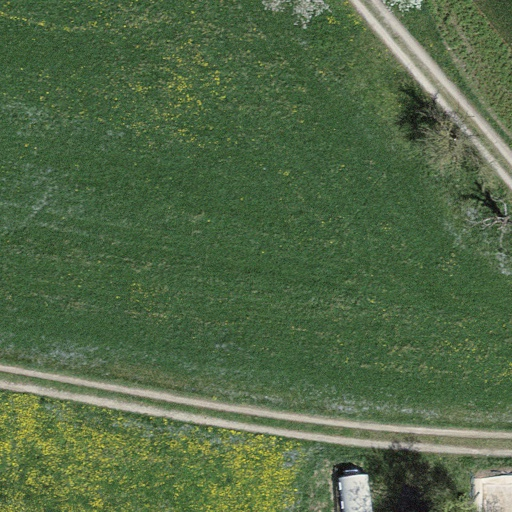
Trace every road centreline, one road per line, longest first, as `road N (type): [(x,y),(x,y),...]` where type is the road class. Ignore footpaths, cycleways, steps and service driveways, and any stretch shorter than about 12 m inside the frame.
road 1 (track): [(0,388),(291,435),(511,450)]
road 2 (track): [(359,0),(511,179)]
